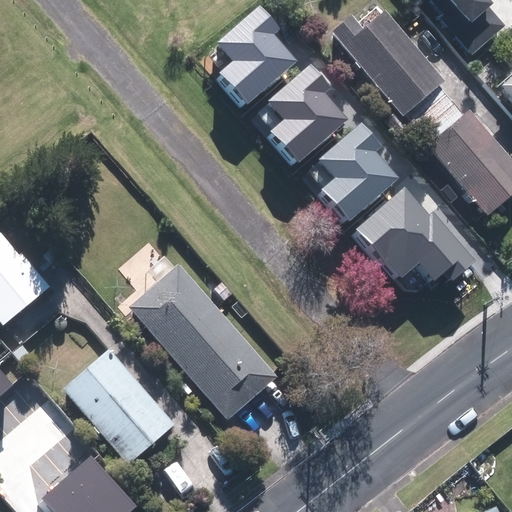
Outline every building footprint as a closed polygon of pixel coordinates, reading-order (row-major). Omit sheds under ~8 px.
[(511,158),(378,0),(371,0),(339,27),(500,218),(511,207),(511,158)] [(432,0),(431,1),(443,15),(437,21),(470,58),(507,26),(490,7),(494,3),(491,0),(432,0)] [(213,79),(241,110),(299,60),(275,34),(281,29),(260,5),(218,41),(234,60),(213,79)] [(263,138),(291,170),(349,119),(325,93),(331,88),(310,64),(268,101),(284,119),(263,138)] [(511,78),(503,87),(511,96),(511,78)] [(314,196),(342,228),(400,177),(377,151),(382,147),(361,123),(319,159),(336,177),(314,196)] [(430,215),(405,188),(351,237),(395,284),(415,266),(431,283),(443,272),(453,283),(477,260),(433,213),(430,215)] [(2,228),(0,229),(0,314),(6,322),(50,285),(2,228)] [(183,262),(135,304),(230,413),(278,371),(183,262)] [(108,351),(70,388),(140,459),(178,422),(108,351)] [(0,395),(13,384),(0,369),(0,395)] [(65,478),(95,511),(129,511),(136,506),(91,455),(65,478)] [(38,502),(46,511),(95,511),(65,478),(38,502)]
